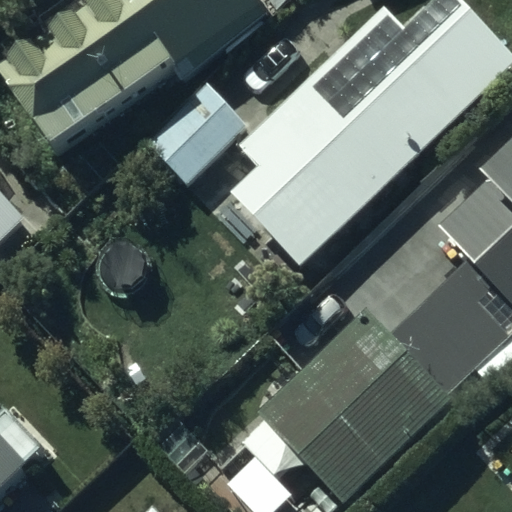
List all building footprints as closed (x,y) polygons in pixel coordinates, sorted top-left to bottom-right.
[(255,0),(103,0),(0,70),(0,80),(55,156),(173,71),(184,86),(269,19),(255,0)] [(385,18),(238,153),(258,174),(229,201),(303,280),(511,86),(511,82),(458,25),(422,58),(385,18)] [(208,90),(147,148),(187,190),(248,131),(208,90)] [(491,188),(442,233),(511,311),(511,157),(485,182),(491,188)] [(0,248),(25,224),(0,197),(0,248)] [(453,407),(448,402),(393,342),(367,315),(260,418),(266,424),(242,446),(276,481),(298,460),(346,510),(453,407)] [(27,472),(41,458),(7,421),(0,427),(0,503),(30,475),(27,472)]
